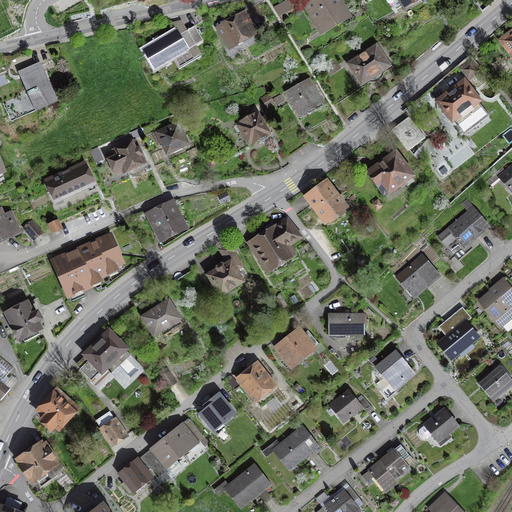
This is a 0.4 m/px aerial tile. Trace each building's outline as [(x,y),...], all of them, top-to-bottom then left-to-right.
[(288,0),(275,8),(279,15),(292,8),(288,0)] [(335,0),(312,0),(303,5),(309,17),(314,14),(323,30),(345,16),(335,0)] [(220,28),(230,46),(257,31),(252,23),(249,24),(243,14),(220,28)] [(179,69),(201,56),(195,45),(202,40),(194,26),(179,35),(177,30),(144,50),(155,68),(173,58),(179,69)] [(511,32),(501,41),(511,56),(511,32)] [(360,59),(351,65),(365,86),(370,82),(370,77),(373,80),(376,80),(378,78),(380,75),(379,71),(383,73),(389,70),(376,49),(367,55),(364,54),(360,56),(360,59)] [(457,66),(468,81),(481,70),(470,55),(457,66)] [(334,61),(325,67),(330,75),(339,68),(334,61)] [(10,118),(55,98),(41,65),(25,72),(33,90),(3,103),(10,118)] [(464,82),(439,102),(453,120),(460,115),(463,119),(475,110),(471,106),(478,101),(477,100),(479,99),(479,95),(477,92),(473,91),(472,92),(464,82)] [(296,103),(301,112),(319,102),(313,93),(314,92),(312,88),(311,89),(308,84),(287,96),(293,105),(296,103)] [(275,105),(275,104),(272,100),(268,94),(261,97),(268,109),(275,105)] [(280,95),(272,100),(275,104),(282,100),(280,95)] [(269,134),(265,126),(268,124),(264,117),(261,119),(257,113),(237,125),(249,146),(258,140),(261,141),(267,138),(267,135),(269,134)] [(186,144),(177,125),(163,132),(162,128),(153,132),(158,144),(163,142),(168,152),(173,150),(174,153),(182,149),(181,146),(186,144)] [(403,140),(411,134),(406,127),(397,134),(403,140)] [(292,134),(301,146),(308,141),(299,129),(293,133),(292,134)] [(288,155),(301,146),(292,134),(280,143),(288,155)] [(428,139),(419,149),(424,155),(435,142),(435,140),(428,139)] [(143,162),(133,142),(107,155),(116,174),(143,162)] [(97,148),(89,151),(95,162),(102,159),(97,148)] [(387,193),(388,194),(412,176),(396,153),(369,173),(378,186),(377,187),(384,196),(387,193)] [(217,164),(214,157),(207,160),(211,167),(217,164)] [(55,202),(94,184),(85,164),(46,182),(55,202)] [(511,166),(506,172),(502,167),(496,173),(510,189),(507,191),(511,197),(511,196),(511,166)] [(309,198),(325,220),(343,207),(327,185),(309,198)] [(118,213),(163,193),(160,186),(115,206),(118,213)] [(455,255),(458,259),(471,248),(466,243),(474,236),(475,237),(488,226),(471,205),(471,204),(468,200),(463,204),(469,211),(439,236),(446,245),(441,249),(449,259),(455,255)] [(159,239),(182,228),(170,205),(148,216),(159,239)] [(0,241),(18,234),(9,213),(3,216),(0,210),(0,209),(0,241)] [(276,229),(286,245),(294,240),(296,243),(304,238),(290,220),(289,221),(276,229)] [(52,233),(61,229),(58,221),(49,225),(52,233)] [(41,232),(33,222),(25,229),(33,239),(41,232)] [(286,245),(276,229),(252,244),(257,253),(254,254),(259,262),(262,261),(269,272),(293,258),(286,245)] [(107,269),(122,263),(110,237),(53,262),(71,303),(86,297),(83,290),(93,285),(91,280),(109,272),(107,269)] [(149,255),(157,250),(150,239),(142,244),(149,255)] [(209,275),(221,295),(242,282),(236,271),(243,266),(234,253),(240,249),(235,240),(221,249),(230,263),(224,266),(223,264),(221,264),(216,266),(216,268),(217,270),(209,275)] [(411,297),(438,275),(422,256),(398,276),(407,288),(405,290),(411,297)] [(345,275),(351,282),(357,277),(351,270),(345,275)] [(506,313),(510,318),(511,316),(511,285),(505,277),(495,286),(497,289),(482,302),(491,314),(491,317),(494,320),(497,321),(506,313)] [(181,323),(168,302),(144,318),(154,334),(167,326),(170,330),(181,323)] [(7,314),(19,339),(23,337),(26,341),(38,335),(36,330),(40,328),(36,321),(41,319),(37,312),(33,314),(27,303),(7,314)] [(453,332),(438,344),(451,360),(478,337),(466,322),(470,318),(463,309),(446,323),(453,332)] [(364,314),(329,314),(329,335),(364,335),(364,314)] [(239,337),(229,324),(212,338),(222,350),(239,337)] [(317,343),(308,331),(301,337),(298,333),(277,350),(289,366),(301,357),(317,343)] [(124,349),(109,333),(86,355),(90,359),(80,369),(100,390),(113,377),(105,368),(124,349)] [(376,368),(392,388),(412,372),(396,352),(376,368)] [(0,379),(2,382),(13,367),(0,356),(0,379)] [(239,379),(255,399),(273,385),(267,376),(270,374),(261,362),(239,379)] [(491,399),(511,380),(500,366),(479,384),(491,399)] [(168,388),(176,382),(167,369),(159,375),(168,388)] [(2,382),(0,379),(0,400),(0,401),(10,389),(2,382)] [(331,405),(344,421),(362,407),(367,413),(373,408),(364,397),(358,401),(349,390),(331,405)] [(75,409),(57,392),(40,410),(46,416),(42,420),(51,429),(56,424),(58,427),(75,409)] [(202,414),(214,428),(232,414),(218,396),(207,405),(209,408),(202,414)] [(458,426),(445,410),(420,430),(419,435),(422,438),(427,439),(432,434),(437,440),(447,433),(448,434),(458,426)] [(112,445),(126,436),(109,411),(96,421),(112,445)] [(197,443),(183,425),(152,449),(170,471),(179,463),(176,459),(197,443)] [(277,448),(292,466),(316,446),(302,428),(277,448)] [(41,486),(60,473),(58,471),(63,467),(46,442),(21,459),(30,471),(26,473),(31,480),(35,478),(41,486)] [(410,456),(409,456),(400,445),(362,476),(367,482),(373,477),(385,492),(394,484),(393,482),(410,468),(407,465),(413,460),(410,456)] [(143,456),(151,466),(159,476),(165,472),(163,469),(149,451),(143,456)] [(137,461),(145,472),(151,466),(143,456),(143,457),(137,461)] [(145,472),(137,461),(121,474),(126,480),(122,484),(129,493),(149,477),(145,472)] [(243,505),(269,485),(254,467),(229,486),(225,481),(214,490),(218,495),(229,486),(243,505)] [(364,504),(349,486),(317,511),(358,511),(360,511),(358,509),(364,504)] [(461,511),(447,496),(439,504),(441,506),(434,511),(461,511)]
